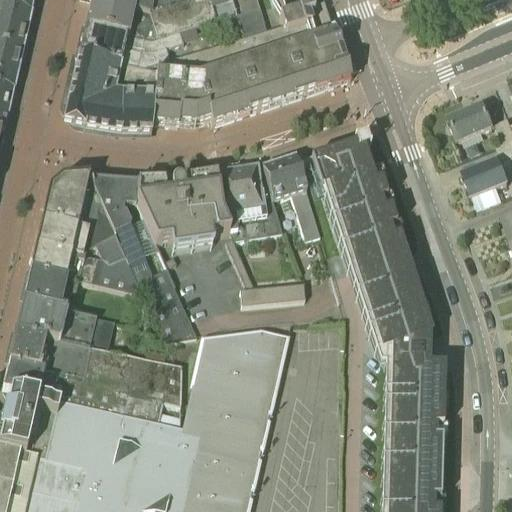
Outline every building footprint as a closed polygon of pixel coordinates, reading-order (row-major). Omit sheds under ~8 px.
[(0,0),(0,10),(29,17),(32,0),(0,0)] [(152,46),(180,37),(234,20),(229,7),(231,7),(228,0),(216,0),(149,19),(90,6),(85,31),(152,46)] [(149,19),(216,0),(91,0),(90,6),(149,19)] [(270,0),(273,9),(297,0),(270,0)] [(242,18),(258,13),(255,2),(239,7),(242,18)] [(155,70),(150,130),(177,132),(177,129),(194,131),(209,126),(210,131),(349,86),(333,39),(323,8),(278,23),(280,29),(265,36),(243,43),(243,44),(168,66),(155,70)] [(0,10),(0,50),(20,55),(29,17),(0,10)] [(243,43),(265,36),(258,13),(242,18),(236,20),(243,43)] [(183,48),(180,37),(152,46),(85,31),(78,61),(140,75),(155,70),(168,66),(164,54),(183,48)] [(20,55),(0,50),(0,92),(11,95),(20,55)] [(150,130),(155,70),(140,75),(78,61),(65,118),(74,131),(87,134),(122,140),(150,140),(150,130)] [(0,125),(4,126),(11,95),(0,92),(0,125)] [(492,134),(482,110),(447,125),(457,149),(492,134)] [(511,146),(511,137),(510,132),(507,125),(494,130),(503,150),(511,146)] [(501,178),(511,173),(511,146),(503,150),(495,154),(500,165),(461,180),(471,204),(476,217),(500,208),(495,194),(506,190),(501,178)] [(354,151),(309,166),(319,196),(326,194),(380,358),(390,355),(385,511),(431,511),(432,506),(439,506),(440,473),(429,473),(429,462),(440,462),(441,444),(434,444),(434,433),(441,434),(442,416),(435,415),(435,405),(442,405),(442,401),(435,401),(435,390),(442,391),(443,373),(428,372),(429,342),(431,341),(425,324),(419,326),(415,316),(422,314),(420,311),(414,313),(411,303),(417,300),(411,283),(405,285),(402,275),(408,273),(398,243),(403,242),(399,229),(394,231),(389,215),(382,217),(379,207),(385,204),(380,187),(373,189),(362,156),(356,158),(354,151)] [(261,175),(272,208),(290,202),(304,246),(318,242),(300,183),(294,164),(261,175)] [(261,175),(238,178),(215,181),(220,220),(228,240),(232,247),(247,245),(281,240),(271,208),(272,208),(261,175)] [(210,241),(228,240),(220,220),(215,181),(186,186),(187,193),(183,194),(180,189),(175,187),(171,190),(169,195),(164,196),(163,188),(136,189),(135,211),(136,211),(143,225),(153,249),(170,247),(171,257),(211,253),(210,241)] [(125,265),(118,250),(87,183),(61,185),(47,196),(40,226),(87,237),(91,238),(88,254),(95,251),(101,266),(104,273),(125,265)] [(151,281),(134,243),(133,244),(127,232),(128,231),(130,228),(125,218),(122,217),(123,210),(135,211),(136,189),(124,188),(124,186),(87,183),(118,250),(125,265),(141,300),(163,347),(195,343),(165,275),(151,281)] [(510,250),(511,249),(511,222),(501,226),(510,250)] [(82,262),(87,237),(40,226),(34,251),(82,262)] [(246,296),(253,295),(230,245),(224,247),(246,296)] [(34,251),(29,276),(141,300),(125,265),(104,273),(101,266),(82,262),(69,259),(34,251)] [(165,275),(171,272),(175,270),(173,264),(162,268),(165,275)] [(70,317),(76,287),(29,276),(22,306),(70,317)] [(253,295),(260,311),(304,306),(303,291),(253,295)] [(260,311),(253,295),(246,296),(239,297),(241,312),(260,311)] [(70,319),(70,317),(22,306),(15,338),(92,356),(104,359),(104,357),(111,327),(70,319)] [(83,389),(92,356),(15,338),(7,371),(83,389)] [(251,511),(287,344),(267,340),(202,346),(183,425),(181,425),(181,435),(1,396),(1,398),(8,399),(7,404),(9,405),(8,409),(5,419),(3,419),(0,419),(0,435),(0,436),(0,437),(0,511),(251,511)] [(161,368),(163,358),(144,354),(142,365),(150,367),(150,366),(161,368)] [(150,367),(104,357),(104,359),(92,356),(83,389),(7,371),(1,396),(181,435),(181,425),(178,425),(179,373),(162,370),(162,369),(161,368),(150,366),(150,367)]
